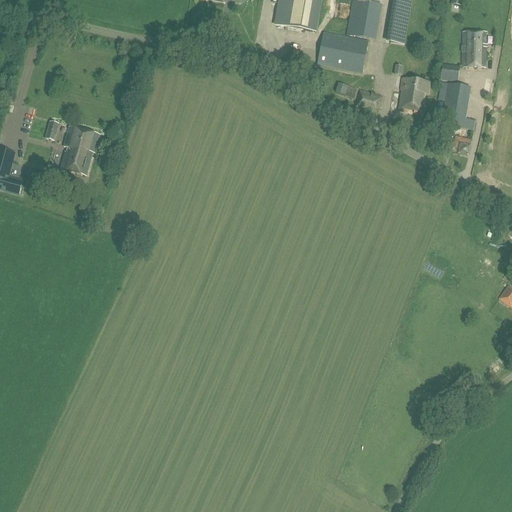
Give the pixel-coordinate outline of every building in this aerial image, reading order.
[(280,0),(276,26),(316,33),(322,0),(280,0)] [(406,43),(412,0),(395,0),(390,41),(406,43)] [(352,1),(346,37),(376,41),(382,6),(379,5),(352,1)] [(486,68),(487,32),(463,32),(463,68),(486,68)] [(368,41),(346,37),(324,33),(318,65),(362,74),(368,41)] [(460,67),(443,65),(441,80),(458,82),(460,67)] [(403,67),(395,66),(394,74),(402,76),(403,67)] [(429,94),(431,83),(403,79),(401,91),(398,111),(407,112),(408,109),(414,110),(414,113),(423,114),(426,94),(429,94)] [(354,99),(357,90),(338,83),(335,93),(354,99)] [(474,131),(475,122),(465,120),(470,88),(448,85),(441,126),(474,131)] [(377,116),(383,98),(361,90),(355,108),(377,116)] [(3,122),(12,123),(14,110),(5,109),(3,122)] [(50,122),(46,139),(54,142),(59,124),(50,122)] [(68,131),(68,133),(67,137),(64,147),(66,148),(60,169),(87,176),(93,153),(95,154),(100,135),(70,127),(68,131)] [(470,146),(472,140),(456,137),(452,152),(458,153),(458,155),(468,158),(471,147),(470,146)] [(16,165),(0,161),(0,190),(8,192),(16,165)] [(87,211),(97,214),(99,206),(90,203),(87,211)] [(511,310),(511,309),(511,290),(507,287),(498,300),(511,310)]
